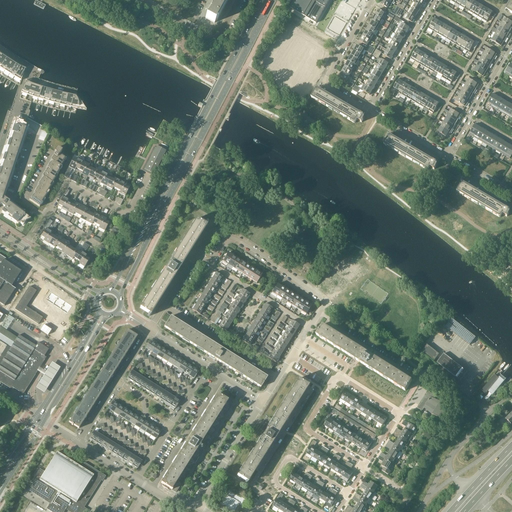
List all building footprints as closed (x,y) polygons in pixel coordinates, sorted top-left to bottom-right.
[(217,21),(228,0),(215,0),(205,18),(206,18),(206,19),(214,23),(215,21),(217,21)] [(294,0),(290,9),(315,26),(329,0),(294,0)] [(462,0),(459,6),(464,9),(469,0),(462,0)] [(469,0),(464,9),(469,11),(474,1),(471,0),(469,0)] [(477,3),(474,1),(469,11),(473,14),(479,3),(478,2),(477,3)] [(418,12),(421,7),(415,3),(412,9),(418,12)] [(473,14),(478,16),(483,7),(481,5),(481,4),(479,3),(473,14)] [(396,15),(400,8),(397,6),(394,11),(392,10),(391,13),(396,15)] [(486,8),(483,7),(478,16),(482,19),(488,8),(487,7),(486,8)] [(488,8),(482,19),(487,22),(493,12),(492,12),(490,10),(490,9),(488,8)] [(378,9),(375,15),(383,19),(386,14),(378,9)] [(412,9),(409,14),(415,17),(418,12),(412,9)] [(412,22),(415,17),(409,14),(406,19),(412,22)] [(375,15),(372,20),(379,25),(383,19),(375,15)] [(428,28),(433,31),(439,21),(436,20),(436,19),(435,18),(434,19),(428,28)] [(502,20),(501,22),(511,28),(511,27),(511,22),(505,18),(504,18),(503,21),(502,20)] [(376,30),(379,25),(372,20),(369,25),(376,30)] [(441,23),(439,21),(433,31),(437,34),(444,23),(442,22),(441,23)] [(499,27),(509,33),(511,28),(501,22),(500,24),(501,24),(499,27)] [(402,23),(399,29),(406,33),(409,28),(402,23)] [(445,24),(444,23),(437,34),(442,36),(448,27),(445,25),(445,24)] [(369,25),(365,30),(373,35),(376,30),(369,25)] [(450,28),(448,27),(442,36),(446,39),(453,28),(451,27),(450,28)] [(492,29),(506,37),(509,33),(499,27),(498,30),(497,29),(496,30),(492,28),(492,29)] [(446,39),(451,42),(456,32),(454,30),(454,29),(453,28),(446,39)] [(399,29),(396,34),(403,38),(406,33),(399,29)] [(494,36),(504,42),(506,37),(492,29),(491,30),(495,32),(495,33),(496,33),(494,36)] [(365,30),(362,36),(370,40),(373,35),(365,30)] [(459,34),(456,32),(451,42),(455,44),(462,34),(460,33),(459,34)] [(396,34),(393,39),(400,43),(403,38),(396,34)] [(463,35),(462,34),(455,44),(460,47),(465,37),(463,36),(463,35)] [(370,40),(362,36),(359,41),(367,46),(370,40)] [(501,46),(504,42),(494,36),(492,39),(491,38),(490,40),(491,40),(501,46)] [(460,47),(464,50),(470,39),(469,38),(468,39),(465,37),(460,47)] [(397,49),(400,43),(393,39),(390,45),(397,49)] [(472,40),(470,39),(464,50),(469,52),(475,42),(474,42),(472,41),(472,40)] [(357,45),(354,50),(362,55),(365,49),(357,45)] [(390,45),(387,50),(394,54),(397,49),(390,45)] [(415,62),(421,52),(418,50),(419,49),(417,48),(416,49),(410,59),(415,62)] [(485,51),(484,50),(481,48),(480,50),(483,52),(494,59),(497,54),(487,48),(487,49),(485,51)] [(354,50),(351,55),(358,60),(360,57),(362,58),(364,56),(362,55),(354,50)] [(383,55),(390,59),(394,54),(387,50),(383,55)] [(421,52),(415,62),(419,64),(426,53),(424,52),(423,53),(421,52)] [(483,55),(481,57),(491,63),(494,59),(483,52),(482,54),(483,55)] [(380,61),(378,64),(385,68),(388,63),(381,59),(378,58),(380,56),(374,53),(373,56),(377,58),(377,60),(380,61)] [(428,54),(426,53),(419,64),(424,67),(430,57),(427,55),(428,54)] [(351,55),(348,61),(355,65),(358,60),(351,55)] [(12,60),(7,57),(0,67),(5,71),(12,60)] [(424,67),(428,69),(435,59),(433,58),(432,59),(430,57),(424,67)] [(489,68),(491,63),(481,57),(480,60),(479,59),(478,61),(489,68)] [(437,60),(435,59),(428,69),(433,72),(439,62),(436,61),(437,60)] [(5,71),(9,74),(16,63),(12,60),(5,71)] [(348,61),(345,66),(352,70),(355,65),(348,61)] [(478,64),(476,66),(486,72),(489,68),(478,61),(477,63),(478,64)] [(441,64),(439,62),(433,72),(437,75),(444,64),(442,63),(441,64)] [(21,66),(16,63),(9,74),(14,77),(21,66)] [(377,66),(375,69),(382,74),(385,68),(378,64),(375,63),(374,65),(377,66)] [(505,74),(509,76),(511,72),(511,63),(511,64),(506,72),(504,71),(502,75),(504,76),(505,74)] [(446,65),(444,64),(437,75),(442,77),(448,68),(445,66),(446,65)] [(21,66),(14,77),(21,80),(24,72),(23,72),(25,70),(25,69),(23,68),(23,67),(24,67),(21,66)] [(345,66),(342,71),(349,76),(352,70),(345,66)] [(483,77),(486,72),(476,66),(475,69),(474,68),(473,70),(473,71),(483,77)] [(450,69),(448,68),(442,77),(446,80),(453,69),(451,68),(450,69)] [(375,69),(372,75),(379,79),(382,74),(375,69)] [(455,70),(453,69),(446,80),(451,83),(457,73),(456,73),(454,71),(455,70)] [(342,71),(338,77),(346,81),(349,76),(342,71)] [(372,75),(369,80),(376,84),(379,79),(372,75)] [(392,89),(397,92),(403,82),(400,81),(401,80),(399,79),(398,80),(398,79),(392,89)] [(466,81),(465,83),(476,89),(479,84),(469,79),(467,82),(466,81)] [(369,80),(366,85),(373,89),(376,84),(369,80)] [(21,92),(27,95),(32,83),(28,81),(28,82),(26,81),(26,82),(25,85),(24,85),(21,92)] [(353,94),(356,90),(359,91),(360,88),(357,86),(360,82),(358,81),(351,92),(353,94)] [(406,84),(403,82),(397,92),(401,95),(408,84),(406,83),(406,84)] [(37,84),(32,83),(27,95),(33,96),(37,84)] [(465,85),(464,88),(473,94),(476,89),(465,83),(464,84),(465,85)] [(38,98),(42,86),(37,84),(33,96),(38,98)] [(410,85),(408,84),(401,95),(406,97),(412,88),(409,86),(410,85)] [(369,95),(373,89),(366,85),(362,91),(369,95)] [(42,86),(38,98),(43,100),(47,88),(42,86)] [(52,89),(47,88),(43,100),(49,101),(52,89)] [(414,89),(412,88),(406,97),(410,100),(417,89),(415,88),(414,89)] [(471,98),(473,94),(464,88),(462,91),(461,90),(460,92),(471,98)] [(49,101),(54,103),(57,91),(52,89),(49,101)] [(312,92),(313,93),(314,93),(311,97),(355,123),(357,120),(362,122),(363,120),(364,117),(363,116),(365,113),(361,111),(359,114),(316,89),(314,92),(313,91),(312,92)] [(419,90),(417,89),(410,100),(415,103),(421,93),(418,91),(419,90)] [(63,92),(57,91),(54,103),(60,104),(63,92)] [(68,93),(63,92),(60,104),(65,106),(68,93)] [(460,94),(458,97),(468,103),(471,98),(460,92),(459,93),(460,94)] [(415,103),(419,105),(426,94),(424,93),(423,94),(421,93),(415,103)] [(487,104),(492,107),(497,97),(495,95),(495,94),(494,93),(493,94),(487,104)] [(76,95),(73,94),(71,107),(86,110),(76,95)] [(428,95),(426,94),(419,105),(424,108),(430,98),(427,96),(428,95)] [(465,107),(468,103),(458,97),(457,100),(456,99),(455,101),(456,101),(455,101),(465,107)] [(492,107),(496,109),(502,98),(501,98),(500,99),(497,97),(492,107)] [(432,100),(430,98),(424,108),(428,110),(435,100),(433,99),(432,100)] [(496,109),(501,112),(506,102),(504,101),(504,100),(502,98),(496,109)] [(435,100),(428,110),(433,113),(439,103),(438,103),(436,102),(437,101),(435,100)] [(501,112),(505,115),(511,104),(510,103),(509,104),(506,102),(501,112)] [(448,111),(447,113),(458,120),(461,115),(451,109),(451,110),(449,112),(448,111)] [(455,124),(458,120),(447,113),(446,115),(447,116),(446,118),(455,124)] [(0,206),(4,209),(2,212),(18,224),(31,219),(9,203),(10,202),(4,198),(4,197),(3,197),(4,193),(5,192),(5,190),(27,126),(24,124),(16,118),(12,132),(11,132),(11,131),(11,132),(9,131),(6,139),(7,139),(8,140),(8,141),(8,140),(9,140),(7,147),(6,146),(7,145),(6,145),(6,146),(4,146),(4,145),(1,154),(2,154),(2,153),(3,154),(3,155),(4,154),(2,161),(1,161),(2,159),(1,160),(0,160),(0,206)] [(453,129),(455,124),(446,118),(444,121),(443,120),(442,122),(453,129)] [(442,125),(440,127),(450,133),(453,129),(442,122),(441,124),(442,125)] [(469,134),(474,137),(479,127),(477,126),(477,125),(476,124),(475,125),(469,134)] [(447,138),(450,133),(440,127),(439,130),(438,129),(437,131),(438,132),(439,133),(438,134),(445,138),(446,137),(447,138)] [(482,129),(479,127),(474,137),(478,140),(485,129),(483,128),(482,129)] [(483,142),(488,133),(486,131),(486,130),(485,129),(478,140),(483,142)] [(491,134),(488,133),(483,142),(487,145),(493,134),(492,133),(491,134)] [(493,134),(487,145),(492,148),(497,138),(495,136),(495,135),(493,134)] [(429,167),(434,169),(436,167),(437,164),(435,163),(437,160),(434,158),(432,161),(389,136),(384,144),(427,170),(429,167)] [(500,140),(497,138),(492,148),(496,150),(502,139),(501,139),(500,140)] [(502,139),(496,150),(501,153),(506,143),(504,142),(504,141),(502,139)] [(509,145),(506,143),(501,153),(505,156),(511,145),(510,144),(509,145)] [(142,170),(155,177),(167,153),(165,153),(166,151),(156,146),(156,148),(154,147),(142,170)] [(29,200),(39,207),(45,199),(45,200),(45,199),(44,199),(49,191),(49,192),(49,191),(48,191),(53,183),(53,184),(53,183),(52,182),(57,175),(58,175),(56,174),(61,167),(62,167),(61,166),(66,159),(60,155),(62,150),(57,147),(54,152),(56,153),(51,160),(52,161),(47,169),(48,169),(43,177),(44,177),(39,185),(34,193),(35,193),(30,201),(29,200)] [(72,169),(75,170),(77,165),(75,164),(79,157),(78,157),(76,161),(73,159),(69,167),(67,170),(64,176),(67,178),(71,171),(72,169)] [(84,160),(79,157),(75,164),(77,165),(75,170),(78,172),(84,160)] [(81,174),(82,174),(84,169),(87,170),(90,163),(84,160),(78,172),(81,174)] [(86,180),(88,177),(93,167),(89,165),(90,163),(87,170),(84,169),(82,174),(85,175),(80,185),(84,187),(85,185),(83,184),(84,182),(85,183),(85,181),(86,180)] [(94,173),(96,168),(93,167),(88,177),(93,180),(96,175),(94,173)] [(97,182),(98,180),(102,171),(96,168),(94,173),(96,175),(93,180),(97,182)] [(105,179),(108,174),(102,171),(98,180),(101,181),(100,183),(103,178),(105,179)] [(106,188),(106,186),(110,178),(107,176),(108,174),(105,179),(103,178),(100,183),(103,185),(103,186),(106,188)] [(106,186),(112,189),(115,184),(112,183),(115,178),(114,180),(110,178),(106,186)] [(116,179),(115,178),(112,183),(115,184),(112,189),(113,188),(116,189),(121,180),(116,178),(116,179)] [(119,193),(122,188),(124,189),(127,184),(126,184),(126,183),(121,180),(116,189),(120,191),(119,193)] [(462,183),(460,186),(457,192),(500,217),(502,214),(507,217),(508,214),(510,211),(508,210),(510,207),(507,205),(505,209),(462,183)] [(128,185),(127,184),(124,189),(122,188),(119,193),(125,196),(130,186),(130,185),(128,184),(128,185)] [(61,209),(64,204),(66,205),(69,200),(63,197),(58,206),(62,208),(61,209)] [(84,202),(82,206),(77,215),(81,216),(80,218),(83,213),(85,214),(87,209),(84,208),(87,204),(88,204),(90,201),(85,198),(84,200),(86,201),(85,203),(84,202)] [(72,202),(69,200),(66,205),(64,204),(61,209),(67,212),(71,204),(72,202)] [(75,205),(71,204),(67,212),(73,215),(75,210),(73,208),(76,203),(75,205)] [(82,206),(76,203),(73,208),(75,210),(73,215),(74,213),(77,215),(82,206)] [(80,218),(86,221),(90,213),(87,211),(88,209),(87,209),(85,214),(83,213),(80,218)] [(93,215),(90,213),(86,221),(92,224),(94,219),(92,218),(95,213),(94,213),(93,215)] [(100,216),(95,213),(92,218),(94,219),(92,224),(93,222),(96,224),(100,216)] [(106,219),(100,216),(96,224),(99,226),(98,228),(99,228),(101,223),(103,224),(106,219)] [(101,223),(99,228),(105,231),(109,223),(105,221),(106,219),(103,224),(101,223)] [(207,225),(199,221),(196,219),(140,308),(151,315),(207,225)] [(49,237),(52,232),(47,229),(46,229),(41,236),(45,238),(43,240),(44,240),(47,236),(49,237)] [(44,240),(49,244),(54,236),(51,234),(52,232),(49,237),(47,236),(44,240)] [(49,244),(54,248),(58,243),(56,241),(59,237),(58,236),(57,238),(54,236),(49,244)] [(64,240),(59,237),(56,241),(58,243),(54,248),(55,248),(56,246),(59,248),(64,240)] [(69,244),(64,240),(59,248),(62,250),(61,252),(64,247),(66,248),(69,244)] [(70,244),(69,244),(66,248),(64,247),(61,252),(67,255),(72,248),(68,246),(70,244)] [(75,250),(72,248),(67,255),(72,259),(75,254),(73,253),(76,248),(75,250)] [(73,257),(77,259),(82,252),(76,248),(73,253),(75,254),(72,259),(73,257)] [(79,263),(82,259),(84,260),(87,255),(84,253),(86,251),(83,249),(82,252),(77,259),(80,261),(79,263)] [(228,253),(222,262),(221,264),(226,267),(233,256),(228,253)] [(0,303),(4,306),(4,305),(15,288),(15,289),(16,289),(11,286),(21,272),(21,271),(4,260),(5,258),(6,259),(6,258),(0,254),(0,303)] [(87,255),(84,260),(82,259),(79,263),(84,267),(89,259),(86,257),(87,255)] [(238,259),(233,256),(226,267),(231,270),(238,259)] [(238,259),(231,270),(235,273),(243,262),(238,259)] [(247,265),(243,262),(235,273),(240,276),(247,265)] [(247,265),(240,276),(245,279),(252,268),(247,265)] [(257,271),(252,268),(245,279),(250,282),(257,271)] [(262,274),(257,271),(250,282),(250,283),(252,280),(256,283),(262,274)] [(223,277),(216,272),(212,278),(220,282),(223,277)] [(212,278),(209,283),(216,288),(220,282),(212,278)] [(216,288),(209,283),(205,288),(213,293),(216,288)] [(272,293),(277,296),(282,287),(277,284),(272,293)] [(29,286),(15,309),(38,325),(43,318),(26,307),(36,291),(29,286)] [(287,290),(282,287),(277,296),(281,299),(287,290)] [(202,294),(210,298),(211,295),(219,301),(221,298),(213,293),(205,288),(202,294)] [(242,289),(239,295),(246,299),(250,294),(242,289)] [(281,299),(286,302),(292,293),(287,290),(281,299)] [(50,292),(46,300),(67,313),(72,306),(50,292)] [(297,296),(292,293),(286,302),(291,305),(297,296)] [(199,299),(206,303),(210,298),(202,294),(199,299)] [(239,295),(235,300),(243,304),(246,299),(239,295)] [(302,299),(297,296),(291,305),(296,308),(302,299)] [(196,304),(203,309),(206,303),(199,299),(196,304)] [(296,308),(301,311),(306,302),(302,299),(296,308)] [(232,305),(240,310),(243,304),(235,300),(232,305)] [(311,306),(306,302),(301,311),(306,314),(307,312),(309,313),(311,311),(309,310),(311,306)] [(265,303),(262,309),(269,314),(272,308),(273,308),(265,303)] [(196,304),(192,310),(200,314),(203,309),(196,304)] [(232,305),(229,310),(236,315),(240,310),(232,305)] [(269,314),(262,309),(258,314),(266,319),(269,314)] [(233,320),(236,315),(229,310),(226,316),(233,320)] [(266,319),(258,314),(255,319),(262,324),(266,319)] [(222,348),(171,316),(164,327),(211,356),(210,357),(214,359),(214,358),(260,387),(267,377),(266,378),(221,349),(222,348)] [(226,316),(222,321),(230,325),(233,320),(226,316)] [(252,325),(259,329),(261,326),(262,327),(263,325),(262,324),(255,319),(252,325)] [(292,321),(289,326),(296,331),(299,325),(292,320),(292,321)] [(226,331),(230,325),(222,321),(219,326),(226,331)] [(316,335),(353,358),(405,391),(412,380),(323,324),(316,335)] [(248,330),(256,335),(259,329),(252,325),(248,330)] [(293,336),(296,331),(289,326),(287,329),(286,328),(284,331),(285,331),(293,336)] [(17,338),(0,327),(0,341),(7,346),(0,357),(0,381),(10,387),(12,384),(22,390),(42,359),(50,346),(40,339),(38,343),(36,347),(19,335),(17,338)] [(138,334),(128,328),(117,345),(127,351),(138,334)] [(245,335),(252,340),(256,335),(248,330),(245,335)] [(281,336),(282,336),(289,341),(293,336),(285,331),(283,334),(282,333),(281,336)] [(242,341),(249,346),(249,345),(252,340),(245,335),(242,341)] [(282,336),(279,342),(286,346),(289,341),(282,336)] [(151,341),(146,349),(151,352),(156,344),(153,343),(154,342),(151,341)] [(275,347),(283,352),(286,346),(279,342),(275,347)] [(156,344),(151,352),(157,355),(162,347),(161,348),(158,346),(159,345),(156,344)] [(264,347),(272,352),(279,357),(283,352),(275,347),(273,350),(270,348),(266,344),(264,347)] [(127,351),(117,345),(108,360),(117,367),(127,351)] [(434,361),(439,354),(427,345),(422,351),(434,361)] [(162,347),(157,355),(162,358),(167,351),(167,350),(166,351),(164,349),(162,347)] [(261,353),(276,362),(279,357),(272,352),(270,356),(267,354),(267,353),(265,351),(265,350),(263,349),(262,350),(263,350),(261,353)] [(167,351),(162,358),(167,362),(172,354),(169,352),(167,351)] [(455,377),(460,381),(467,372),(462,368),(444,353),(437,362),(455,377)] [(172,354),(167,362),(172,365),(177,357),(177,358),(174,356),(175,355),(172,354)] [(177,357),(172,365),(178,368),(183,360),(182,361),(179,359),(180,359),(177,357)] [(108,360),(98,376),(108,382),(117,367),(108,360)] [(183,360),(178,368),(183,372),(188,364),(187,364),(185,363),(185,362),(183,360)] [(44,376),(36,389),(44,394),(60,369),(51,363),(46,372),(44,376)] [(188,364),(183,372),(188,375),(193,367),(193,368),(190,366),(190,365),(188,364)] [(196,369),(193,367),(188,375),(193,378),(194,379),(198,371),(195,369),(196,369)] [(132,371),(127,379),(129,380),(130,380),(133,381),(132,382),(137,374),(132,371)] [(137,385),(138,385),(143,377),(137,374),(132,382),(135,384),(135,383),(138,385),(137,385)] [(486,394),(488,391),(499,378),(498,378),(495,375),(482,391),(486,394)] [(98,398),(108,382),(98,376),(88,391),(98,398)] [(143,389),(148,381),(143,377),(138,385),(140,387),(140,386),(143,388),(143,389)] [(499,377),(498,378),(499,378),(488,391),(493,395),(492,396),(506,379),(504,381),(499,377)] [(298,379),(273,418),(237,475),(248,482),(308,386),(298,379)] [(148,381),(143,389),(145,390),(146,390),(149,391),(153,384),(148,381)] [(153,395),(158,387),(153,384),(149,391),(148,392),(150,394),(151,393),(154,395),(153,395)] [(159,399),(164,391),(158,387),(154,395),(153,395),(156,397),(156,396),(159,398),(159,399)] [(339,398),(346,402),(350,395),(343,390),(339,398)] [(88,391),(79,407),(88,413),(98,398),(88,391)] [(164,391),(159,399),(161,400),(162,400),(164,401),(169,394),(164,391)] [(432,414),(433,415),(439,417),(446,407),(440,401),(440,402),(439,403),(433,399),(435,396),(428,391),(420,405),(418,404),(418,405),(420,405),(418,408),(417,408),(422,410),(424,408),(432,413),(432,414)] [(232,403),(226,399),(227,398),(222,394),(221,396),(217,394),(161,483),(164,485),(163,487),(169,490),(170,489),(176,492),(232,403)] [(169,394),(164,401),(164,402),(166,403),(167,403),(170,405),(174,397),(169,394)] [(355,398),(350,395),(346,402),(351,405),(355,398)] [(180,401),(179,400),(179,401),(174,397),(170,405),(169,405),(172,407),(172,406),(175,408),(180,401)] [(351,405),(356,409),(361,401),(355,398),(351,405)] [(108,409),(114,412),(119,404),(118,404),(118,405),(115,403),(115,402),(113,401),(108,409)] [(366,405),(361,401),(356,409),(362,412),(366,405)] [(114,412),(119,415),(124,407),(123,408),(121,406),(119,404),(114,412)] [(371,408),(366,405),(362,412),(366,415),(365,417),(365,418),(371,408)] [(79,428),(88,413),(79,407),(69,422),(77,427),(79,428)] [(119,415),(124,419),(129,411),(126,409),(124,407),(119,415)] [(372,419),(377,411),(371,408),(365,418),(368,419),(369,417),(372,419)] [(129,422),(134,414),(134,415),(131,413),(131,412),(129,411),(124,419),(129,422)] [(382,415),(377,411),(372,419),(377,422),(382,415)] [(129,422),(134,425),(140,417),(139,417),(139,418),(136,416),(137,415),(134,414),(129,422)] [(387,418),(382,415),(377,422),(383,425),(387,418)] [(140,429),(145,421),(144,421),(142,420),(142,419),(140,417),(134,425),(140,429)] [(324,425),(329,428),(334,421),(328,418),(324,425)] [(329,428),(334,432),(339,424),(341,422),(337,420),(335,422),(334,421),(329,428)] [(407,439),(407,440),(409,441),(417,428),(404,420),(402,424),(406,427),(402,432),(401,431),(396,428),(395,431),(407,439)] [(140,429),(145,432),(150,424),(149,424),(147,423),(147,422),(145,421),(140,429)] [(145,432),(150,435),(155,427),(155,428),(152,426),(153,426),(150,424),(145,432)] [(340,435),(346,425),(343,424),(342,426),(339,424),(334,432),(340,435)] [(345,438),(350,431),(347,429),(348,427),(346,425),(340,435),(345,438)] [(156,439),(160,431),(158,430),(158,429),(155,427),(150,435),(155,439),(156,439)] [(94,442),(99,434),(94,431),(95,431),(94,431),(89,439),(91,440),(92,440),(95,442),(94,442)] [(352,433),(350,431),(345,438),(350,442),(355,434),(356,432),(354,431),(352,433)] [(399,438),(397,441),(403,445),(406,447),(409,441),(407,440),(407,439),(395,431),(393,434),(399,438)] [(99,434),(94,442),(97,444),(97,443),(100,445),(100,446),(105,438),(99,434)] [(360,438),(355,434),(350,442),(356,445),(360,438)] [(105,449),(110,441),(105,438),(100,446),(102,447),(102,446),(105,448),(105,449)] [(356,445),(361,448),(365,441),(360,438),(356,445)] [(367,439),(365,441),(361,448),(366,452),(372,442),(367,439)] [(312,457),(316,450),(313,448),(317,442),(314,440),(306,453),(312,457)] [(389,440),(387,443),(399,451),(403,445),(397,441),(395,444),(389,440)] [(111,452),(115,444),(110,441),(105,449),(107,450),(108,450),(111,452)] [(396,457),(399,451),(387,443),(385,446),(391,450),(389,453),(396,457)] [(115,456),(120,448),(115,444),(111,452),(110,452),(113,454),(113,453),(116,455),(115,456)] [(316,450),(312,457),(318,461),(326,448),(323,446),(319,452),(316,450)] [(121,459),(126,451),(120,448),(115,456),(118,457),(118,456),(121,458),(121,459)] [(329,450),(326,448),(318,461),(324,464),(329,458),(325,456),(329,450)] [(126,451),(121,459),(123,460),(124,460),(126,461),(131,454),(126,451)] [(104,475),(105,476),(106,476),(99,472),(84,463),(84,462),(81,467),(57,452),(46,469),(45,472),(40,469),(39,469),(40,469),(33,480),(33,479),(27,489),(50,504),(46,509),(51,511),(63,511),(65,509),(70,511),(86,511),(88,510),(87,511),(82,509),(104,475)] [(381,453),(379,456),(392,463),(394,465),(398,459),(396,457),(389,453),(387,456),(381,453)] [(132,465),(131,465),(136,457),(131,454),(126,461),(126,462),(128,464),(129,463),(132,465)] [(331,460),(329,458),(324,464),(330,468),(338,456),(335,454),(331,460)] [(330,468),(336,472),(340,465),(337,463),(341,457),(338,456),(330,468)] [(388,470),(392,463),(379,456),(378,458),(383,462),(381,465),(384,467),(382,470),(389,475),(391,471),(388,470)] [(142,461),(141,461),(136,457),(131,465),(134,467),(134,466),(137,468),(142,461)] [(336,472),(342,476),(350,463),(347,461),(343,467),(340,465),(336,472)] [(353,465),(350,463),(342,476),(348,480),(352,473),(349,471),(353,465)] [(300,468),(297,467),(289,479),(295,483),(300,476),(296,474),(300,468)] [(303,478),(300,476),(295,483),(302,487),(309,474),(306,472),(303,478)] [(312,476),(309,474),(302,487),(308,491),(312,484),(309,482),(312,476)] [(315,486),(312,484),(308,491),(314,494),(322,482),(319,480),(315,486)] [(363,481),(361,484),(374,492),(378,486),(371,482),(369,485),(363,481)] [(324,484),(322,482),(314,494),(320,498),(324,492),(321,490),(324,484)] [(364,494),(370,498),(372,499),(376,493),(374,492),(361,484),(360,487),(366,491),(364,494)] [(327,494),(324,492),(320,498),(326,502),(334,489),(331,488),(327,494)] [(337,492),(334,489),(326,502),(332,506),(336,499),(333,497),(333,496),(334,497),(337,492)] [(242,505),(241,505),(242,506),(245,500),(241,497),(241,498),(234,494),(234,493),(229,490),(226,495),(221,504),(221,505),(222,504),(228,507),(226,509),(230,511),(233,511),(239,503),(242,505)] [(273,505),(279,509),(283,503),(280,501),(284,495),(281,493),(273,505)] [(356,493),(354,496),(366,504),(370,498),(364,494),(362,497),(356,493)] [(356,506),(363,510),(366,504),(354,496),(352,499),(358,503),(356,506)] [(279,509),(283,511),(285,511),(293,500),(290,499),(286,505),(283,503),(279,509)] [(296,502),(293,500),(285,511),(294,511),(295,510),(292,508),(296,502)]
